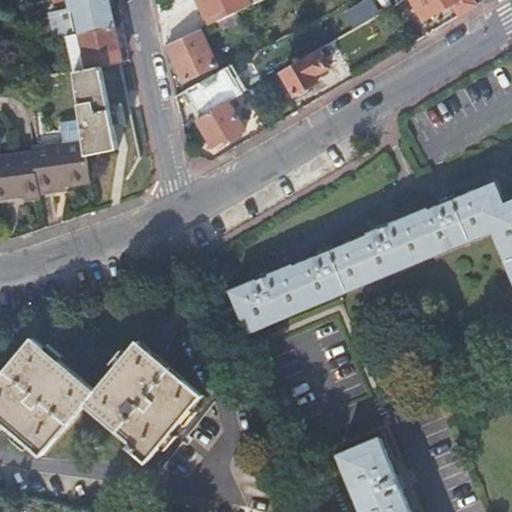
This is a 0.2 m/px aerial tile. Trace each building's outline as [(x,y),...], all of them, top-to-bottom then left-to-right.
[(75,0),(78,16),(82,33),(115,26),(109,0),(75,0)] [(237,12),(250,5),(247,0),(198,0),(210,24),(237,12)] [(460,16),(478,6),(474,0),(411,0),(422,20),(452,2),(460,16)] [(237,12),(210,24),(208,26),(212,34),(241,21),(237,12)] [(82,33),(78,16),(61,20),(64,37),(67,36),(80,34),(82,33)] [(122,61),(115,26),(82,33),(80,34),(67,36),(74,71),(76,71),(87,68),(122,61)] [(200,29),(166,45),(184,82),(218,66),(200,29)] [(283,73),(295,95),(319,81),(316,74),(330,67),(321,52),(283,73)] [(122,61),(87,68),(76,71),(81,121),(83,136),(84,142),(86,156),(138,149),(124,60),(122,61)] [(244,93),(229,66),(187,89),(202,117),(229,101),(244,93)] [(229,101),(202,117),(198,119),(211,140),(214,146),(226,139),(228,140),(245,129),(229,101)] [(64,145),(84,142),(83,136),(81,121),(61,124),(64,145)] [(84,142),(64,145),(34,150),(35,154),(40,195),(54,194),(53,188),(90,184),(86,156),(84,142)] [(41,201),(40,195),(35,154),(0,158),(0,200),(24,198),(24,204),(41,201)] [(495,229),(511,271),(511,199),(506,202),(497,182),(455,200),(454,196),(441,201),(442,205),(394,225),(392,222),(380,227),(381,231),(333,250),(332,247),(318,252),(320,256),(271,276),(269,273),(257,278),(258,282),(233,292),(249,332),(495,229)] [(129,446),(147,463),(204,395),(180,374),(188,364),(168,347),(159,357),(139,341),(96,392),(33,338),(0,377),(0,421),(42,456),(86,404),(131,443),(129,446)] [(340,455),(363,511),(409,511),(400,490),(403,488),(400,480),(398,474),(394,476),(379,440),(340,455)]
